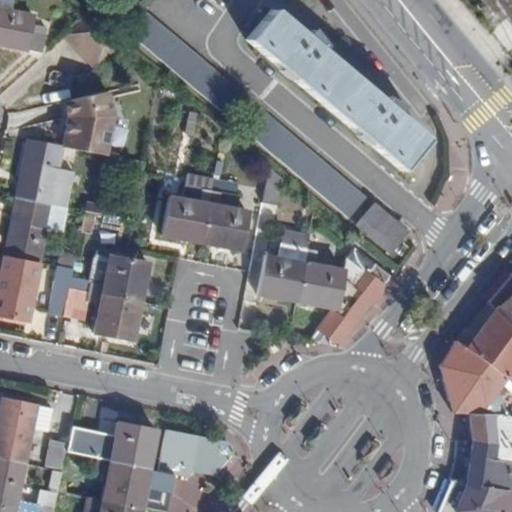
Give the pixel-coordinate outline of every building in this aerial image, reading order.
[(47,28),(32,25),(34,15),(0,7),(0,45),(27,52),(27,49),(42,52),(47,28)] [(382,94),(378,100),(321,50),(326,45),(311,27),(304,36),(272,9),(247,39),(401,171),(427,141),(396,114),(403,105),(382,94)] [(230,118),(249,97),(148,11),(129,32),(230,118)] [(89,17),(64,41),(97,68),(123,46),(89,17)] [(106,92),(62,101),(69,118),(63,146),(107,154),(114,115),(106,92)] [(349,219),(367,198),(267,112),(249,133),(349,219)] [(66,208),(67,208),(74,173),(58,170),(63,146),(29,140),(21,179),(26,180),(22,199),(51,205),(66,208)] [(263,203),(278,206),(283,181),(269,169),(268,176),(263,202),(263,203)] [(250,199),(263,202),(268,176),(255,173),(250,199)] [(162,235),(202,243),(214,182),(189,177),(187,188),(184,188),(181,199),(170,197),(162,235)] [(202,243),(240,250),(247,211),(234,209),(238,185),(215,180),(214,182),(202,243)] [(5,256),(39,262),(46,228),(51,205),(22,199),(19,217),(13,216),(5,256)] [(390,254),(409,233),(373,203),(355,224),(390,254)] [(46,228),(61,231),(66,208),(51,205),(46,228)] [(80,230),(90,232),(94,213),(84,211),(80,230)] [(307,253),(317,254),(320,241),(309,239),(307,253)] [(257,295),(297,303),(307,253),(279,248),(276,260),(265,258),(257,295)] [(379,299),(381,287),(388,277),(352,250),(344,259),(342,271),(330,269),(329,276),(313,273),(317,254),(307,253),(297,303),(333,310),(308,342),(319,344),(325,336),(337,344),(370,303),(379,299)] [(56,266),(73,269),(75,256),(59,253),(56,266)] [(69,287),(141,301),(148,264),(97,254),(91,283),(71,278),(69,287)] [(0,281),(0,315),(28,321),(39,262),(5,256),(0,281)] [(511,268),(484,303),(492,312),(511,333),(511,268)] [(49,312),(63,315),(68,292),(69,287),(55,284),(49,312)] [(133,341),(141,301),(69,287),(68,292),(72,293),(67,316),(82,319),(86,302),(104,306),(101,322),(95,321),(93,333),(133,341)] [(454,342),(463,349),(492,312),(484,303),(454,342)] [(504,380),(511,368),(511,333),(492,312),(463,349),(501,378),(504,380)] [(467,414),(501,414),(493,389),(501,378),(463,349),(454,342),(453,341),(438,366),(449,415),(467,414)] [(0,404),(0,460),(24,466),(31,429),(47,432),(51,409),(1,399),(0,404)] [(505,511),(506,511),(504,492),(509,455),(511,454),(511,419),(501,414),(467,414),(470,442),(464,486),(449,479),(435,511),(505,511)] [(95,458),(149,469),(157,431),(115,423),(113,435),(71,427),(66,452),(95,458)] [(189,476),(192,471),(199,437),(168,431),(160,471),(172,473),(189,476)] [(214,476),(231,455),(229,443),(199,437),(192,471),(214,476)] [(44,467),(60,470),(65,445),(49,441),(44,467)] [(141,507),(164,511),(172,473),(160,471),(149,469),(95,458),(93,468),(111,472),(108,488),(103,487),(101,499),(141,507)] [(0,511),(14,511),(16,503),(24,466),(0,460),(0,511)] [(85,511),(139,511),(141,507),(101,499),(89,496),(85,511)] [(14,511),(21,511),(23,504),(16,503),(14,511)]
